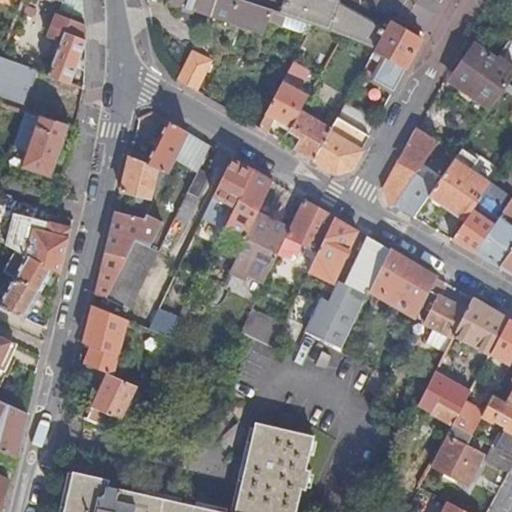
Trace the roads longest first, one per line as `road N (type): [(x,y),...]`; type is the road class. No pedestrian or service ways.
road 1 (tertiary): [(21,511),(114,134),(120,67)]
road 2 (unclassified): [(120,67),(358,206)]
road 3 (residential): [(358,206),(471,0)]
road 4 (unclassified): [(358,206),(511,293)]
